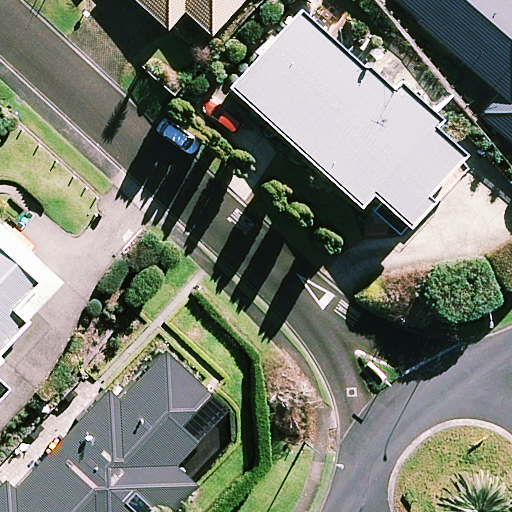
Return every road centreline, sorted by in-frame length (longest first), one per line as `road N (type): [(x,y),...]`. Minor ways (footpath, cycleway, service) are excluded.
road 1 (residential): [(0,18),(408,402)]
road 2 (tertiary): [(355,511),(370,441),(408,402)]
